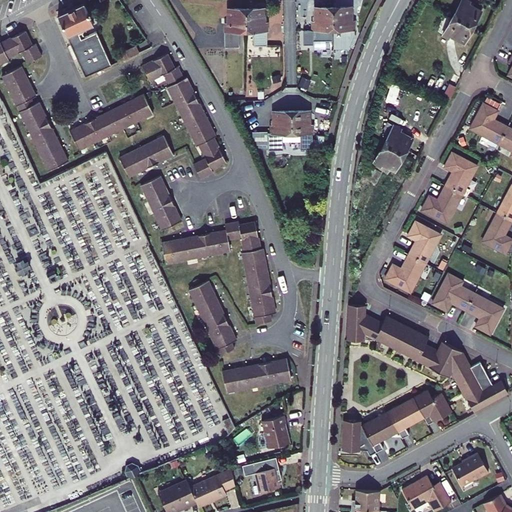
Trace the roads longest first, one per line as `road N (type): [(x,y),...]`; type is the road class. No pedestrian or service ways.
road 1 (residential): [(511,362),(380,295),(367,279),(476,74)]
road 2 (tertiary): [(332,277),(347,132),(394,9)]
road 3 (tertiary): [(318,475),(332,277)]
road 4 (residential): [(248,172),(150,0)]
road 5 (residential): [(318,475),(379,475),(486,417)]
